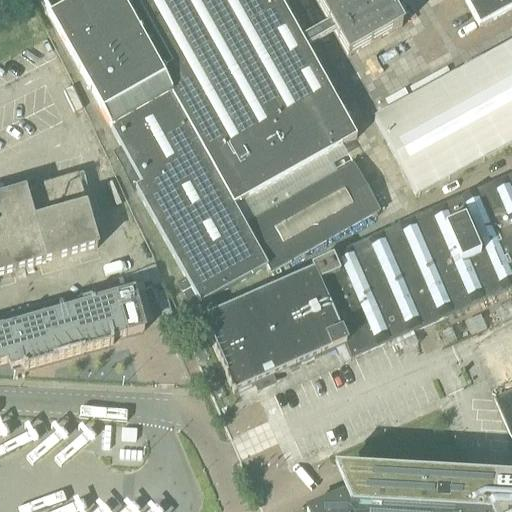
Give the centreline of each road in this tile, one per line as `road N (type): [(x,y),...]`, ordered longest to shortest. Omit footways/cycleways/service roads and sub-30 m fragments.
road 1 (residential): [(0,402),(190,412),(237,511)]
road 2 (unknown): [(434,363),(498,472)]
